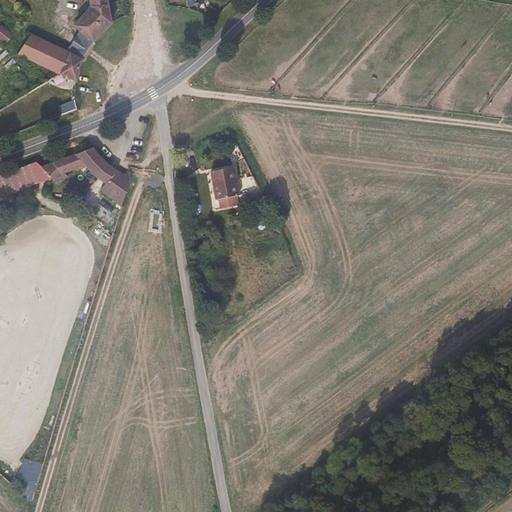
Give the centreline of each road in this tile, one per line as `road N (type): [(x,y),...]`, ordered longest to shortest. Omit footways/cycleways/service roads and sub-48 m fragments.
road 1 (track): [(161,117),(40,511)]
road 2 (track): [(161,117),(221,511)]
road 3 (track): [(168,84),(511,128)]
road 4 (tertiary): [(262,0),(168,84),(0,159)]
